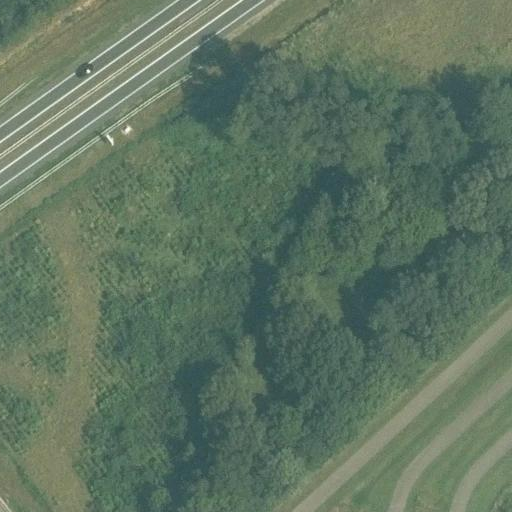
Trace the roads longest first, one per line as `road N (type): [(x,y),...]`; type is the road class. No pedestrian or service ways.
road 1 (trunk): [(0,184),(260,0)]
road 2 (trunk): [(192,0),(0,136)]
